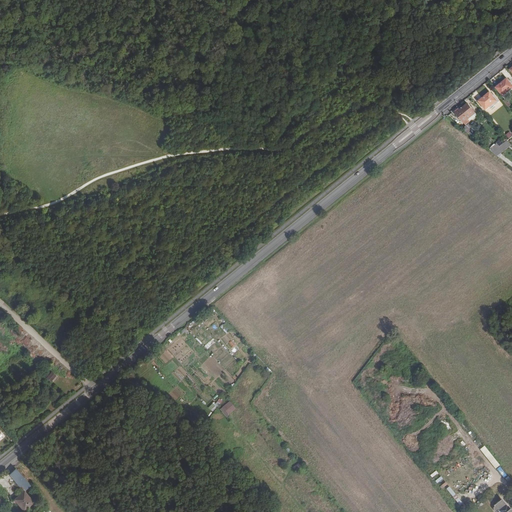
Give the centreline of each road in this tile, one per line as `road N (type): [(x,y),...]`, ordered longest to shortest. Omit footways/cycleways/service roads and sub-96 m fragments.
road 1 (tertiary): [(0,465),(511,50)]
road 2 (track): [(0,215),(63,199),(149,161),(281,149),(357,108),(395,111),(408,125)]
